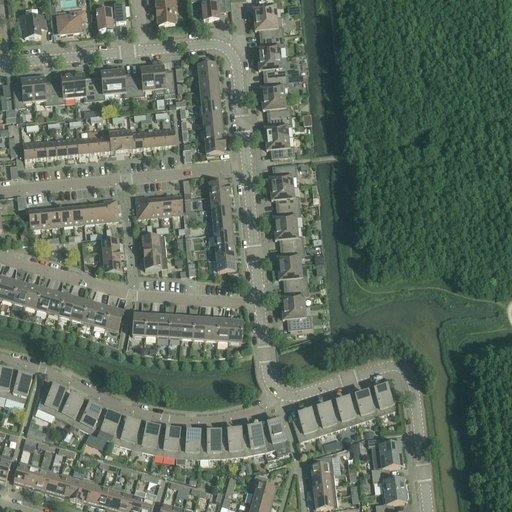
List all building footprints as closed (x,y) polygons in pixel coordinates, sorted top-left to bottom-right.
[(218,17),(225,16),(223,0),(222,0),(216,1),(216,3),(202,4),(202,9),(203,25),(219,23),(218,17)] [(166,3),(166,1),(161,1),(162,4),(156,4),(157,13),(156,13),(156,20),(157,20),(158,29),(175,28),(174,25),(176,25),(176,18),(174,19),(173,16),(177,15),(176,2),(166,3)] [(276,21),(275,11),(280,11),(279,1),(257,3),(258,12),(253,12),(254,23),(276,21)] [(96,15),(97,20),(96,20),(96,21),(97,21),(98,35),(113,34),(112,28),(126,26),(124,9),(114,10),(115,17),(111,17),(111,14),(96,15)] [(57,17),(51,18),(52,29),(58,28),(59,39),(67,38),(67,39),(72,39),(72,38),(80,37),(80,27),(85,26),(84,14),(76,15),(74,17),(74,20),(73,20),(73,21),(57,23),(57,17)] [(25,42),(41,41),(40,30),(46,30),(44,18),(38,18),(39,21),(26,22),(26,20),(17,20),(19,33),(24,32),(25,42)] [(283,41),(282,31),(277,31),(276,21),(254,23),(255,35),(260,34),(261,43),(283,41)] [(280,61),(279,51),(284,51),(283,41),(261,43),(262,52),(257,52),(258,63),(280,61)] [(287,81),(286,71),(281,71),(280,61),(258,63),(259,74),(264,74),(265,83),(287,81)] [(216,81),(216,77),(218,77),(217,66),(207,67),(208,69),(197,70),(199,83),(216,81)] [(163,71),(152,72),(154,94),(155,99),(164,98),(175,97),(173,75),(163,76),(163,71)] [(154,94),(152,72),(141,73),(141,78),(132,79),(134,101),(144,100),(144,95),(154,94)] [(132,79),(124,80),(123,75),(112,76),(114,98),(124,97),(125,101),(134,101),(132,79)] [(114,98),(112,76),(101,77),(101,82),(93,83),(95,104),(105,103),(104,99),(114,98)] [(93,83),(84,84),(83,78),(72,80),(74,102),(84,101),(85,105),(95,104),(93,83)] [(74,102),(72,80),(61,81),(61,86),(53,87),(55,108),(65,107),(64,103),(74,102)] [(219,93),(218,85),(217,85),(216,81),(199,83),(200,95),(219,93)] [(284,101),(283,91),(288,90),(287,81),(265,83),(266,91),(261,92),(262,103),(284,101)] [(53,87),(44,88),(44,82),(32,83),(35,105),(45,104),(45,109),(55,108),(53,87)] [(35,105),(32,83),(21,85),(22,90),(13,91),(15,112),(25,111),(25,106),(35,105)] [(219,106),(218,102),(220,102),(219,93),(200,95),(201,108),(219,106)] [(290,120),(290,111),(285,111),(284,101),(262,103),(263,114),(268,114),(269,123),(290,120)] [(222,118),(221,110),(219,110),(219,106),(201,108),(202,120),(222,118)] [(221,131),(221,127),(223,127),(222,118),(202,120),(204,133),(221,131)] [(288,141),(287,131),(291,130),(290,120),(269,123),(270,131),(265,132),(266,143),(288,141)] [(224,143),(223,135),(222,135),(221,131),(204,133),(205,145),(224,143)] [(131,138),(131,133),(108,135),(109,140),(111,157),(115,156),(115,157),(128,156),(128,155),(132,155),(131,138)] [(176,150),(174,133),(163,134),(165,151),(176,150)] [(165,151),(163,134),(152,135),(154,152),(165,151)] [(154,152),(152,135),(141,136),(143,153),(154,152)] [(143,153),(141,136),(131,138),(132,155),(133,155),(133,154),(143,153)] [(109,140),(98,141),(100,157),(110,156),(110,157),(111,157),(109,140)] [(100,157),(98,141),(88,142),(89,158),(100,157)] [(289,151),(288,141),(266,143),(267,154),(272,154),(273,163),(294,161),(293,150),(289,151)] [(89,158),(88,142),(77,143),(78,159),(89,158)] [(78,159),(77,143),(66,144),(68,160),(78,159)] [(225,143),(224,143),(205,145),(206,160),(214,160),(214,158),(224,157),(223,153),(226,153),(225,143)] [(68,160),(66,144),(55,145),(57,162),(68,160)] [(57,162),(55,145),(45,146),(46,163),(57,162)] [(46,163),(45,146),(34,147),(35,164),(46,163)] [(35,164),(34,147),(23,148),(24,165),(35,164)] [(185,166),(192,166),(191,153),(184,154),(185,166)] [(292,191),(291,181),(296,180),(295,168),(274,171),(275,181),(269,182),(270,193),(292,191)] [(230,199),(229,190),(227,190),(226,186),(217,187),(216,185),(209,186),(210,201),(230,199)] [(299,210),(298,200),(293,201),(292,191),(270,193),(272,204),(277,204),(278,212),(299,210)] [(229,212),(228,208),(230,207),(230,199),(210,201),(211,213),(229,212)] [(149,205),(149,200),(135,202),(137,223),(150,222),(149,205)] [(172,220),(183,218),(181,202),(170,203),(172,220)] [(172,220),(170,203),(160,204),(161,221),(172,220)] [(106,226),(118,225),(116,204),(103,205),(104,209),(106,226)] [(160,204),(149,205),(150,222),(161,221),(160,204)] [(104,209),(93,210),(95,227),(106,226),(104,209)] [(95,227),(93,210),(82,211),(84,228),(95,227)] [(296,231),(295,221),(300,220),(299,210),(278,212),(279,221),(273,222),(274,233),(296,231)] [(84,228),(82,211),(72,212),(73,229),(84,228)] [(73,229),(72,212),(61,213),(63,230),(73,229)] [(232,224),(231,215),(229,216),(229,212),(211,213),(213,226),(232,224)] [(63,230),(61,213),(50,214),(52,231),(63,230)] [(52,231),(50,214),(39,215),(41,232),(52,231)] [(41,232),(39,215),(28,216),(30,233),(41,232)] [(231,237),(231,233),(233,232),(232,224),(213,226),(214,238),(231,237)] [(303,250),(302,240),(297,241),(296,231),(274,233),(275,244),(281,243),(282,252),(303,250)] [(234,249),(234,240),(232,241),(231,237),(214,238),(215,251),(234,249)] [(165,250),(164,239),(142,241),(143,252),(165,250)] [(119,255),(118,244),(101,245),(102,256),(119,255)] [(234,262),(233,258),(235,258),(234,249),(215,251),(216,263),(234,262)] [(166,261),(165,250),(143,252),(144,263),(166,261)] [(300,271),(299,260),(304,260),(303,250),(282,252),(282,261),(277,261),(278,273),(300,271)] [(120,265),(119,255),(102,256),(99,257),(100,267),(103,267),(120,265)] [(145,274),(167,272),(166,261),(144,263),(145,274)] [(217,276),(228,275),(228,277),(237,276),(236,266),(234,266),(234,262),(216,263),(217,276)] [(103,267),(104,278),(121,277),(120,265),(103,267)] [(307,290),(306,280),(301,280),(300,271),(278,273),(279,284),(285,283),(286,292),(307,290)] [(19,284),(8,281),(1,304),(13,307),(19,284)] [(31,288),(19,284),(13,307),(24,311),(31,288)] [(42,291),(31,288),(24,311),(36,314),(42,291)] [(304,310),(303,300),(308,300),(307,290),(286,292),(286,301),(281,301),(282,312),(304,310)] [(54,294),(42,291),(36,314),(47,317),(54,294)] [(65,297),(54,294),(47,317),(59,320),(65,297)] [(77,300),(65,297),(59,320),(71,323),(77,300)] [(89,304),(77,300),(71,323),(82,327),(89,304)] [(100,307),(89,304),(82,327),(94,330),(100,307)] [(112,310),(100,307),(94,330),(105,333),(112,310)] [(124,313),(112,310),(105,333),(117,336),(124,313)] [(290,334),(311,332),(310,320),(305,320),(304,310),(282,312),(283,324),(289,323),(290,334)] [(146,317),(134,316),(132,340),(145,341),(146,317)] [(158,318),(146,317),(145,341),(157,341),(158,318)] [(170,318),(158,318),(157,341),(169,342),(170,318)] [(182,319),(170,318),(169,342),(181,343),(182,319)] [(194,320),(182,319),(181,343),(193,344),(194,320)] [(206,321),(194,320),(193,344),(205,345),(206,321)] [(218,322),(206,321),(205,345),(217,346),(218,322)] [(230,323),(218,322),(217,346),(229,346),(230,323)] [(229,346),(241,347),(243,323),(230,323),(229,346)] [(12,380),(12,378),(0,374),(0,400),(6,402),(11,380),(12,380)] [(6,402),(25,408),(32,383),(18,379),(18,382),(12,380),(11,380),(6,402)] [(64,399),(65,397),(52,391),(51,394),(45,391),(37,412),(54,420),(64,399)] [(376,421),(395,415),(392,407),(394,406),(394,407),(395,407),(393,394),(388,396),(387,391),(374,395),(375,398),(369,400),(368,400),(376,421)] [(369,400),(368,397),(355,401),(356,404),(350,406),(349,406),(356,428),(376,421),(368,400),(369,400)] [(70,402),(64,399),(54,420),(71,429),(82,409),(83,406),(71,400),(70,402)] [(350,406),(349,403),(336,408),(337,410),(331,412),(330,412),(337,434),(356,428),(349,406),(350,406)] [(82,409),(71,429),(89,438),(100,418),(101,416),(89,409),(88,412),(82,409)] [(331,412),(330,409),(317,414),(318,416),(312,418),(311,418),(318,440),(337,434),(330,412),(331,412)] [(312,418),(311,416),(298,420),(299,423),(292,425),(299,446),(318,440),(311,418),(312,418)] [(89,438),(87,443),(108,452),(110,447),(120,423),(107,418),(106,421),(100,418),(89,438)] [(139,432),(140,429),(126,425),(126,428),(119,426),(110,447),(131,453),(139,432)] [(287,450),(280,426),(267,429),(268,432),(261,434),(265,456),(287,450)] [(159,437),(160,434),(146,431),(145,433),(139,432),(131,453),(153,459),(159,436),(159,437)] [(261,434),(261,431),(247,434),(248,436),(241,438),(243,460),(265,456),(261,434)] [(33,435),(32,441),(43,444),(45,438),(33,435)] [(179,439),(180,437),(166,435),(166,437),(159,437),(159,436),(153,459),(176,462),(179,439)] [(241,438),(241,435),(227,436),(227,439),(221,440),(220,440),(221,463),(243,460),(241,438)] [(200,441),(200,438),(186,437),(186,440),(179,439),(176,462),(198,463),(200,441)] [(221,440),(221,437),(207,438),(207,440),(200,441),(198,463),(221,463),(220,440),(221,440)] [(368,444),(368,451),(371,451),(372,462),(402,459),(401,451),(400,451),(399,447),(382,449),(382,442),(368,444)] [(1,459),(0,464),(0,483),(6,485),(11,467),(12,463),(12,461),(2,458),(1,459)] [(402,459),(372,462),(374,473),(371,474),(372,480),(386,479),(385,473),(401,471),(402,471),(402,466),(403,466),(402,459)] [(331,511),(337,511),(331,461),(316,463),(317,470),(309,470),(310,477),(311,477),(312,485),(310,486),(312,499),(314,499),(315,507),(313,507),(313,511),(331,511)] [(19,467),(13,487),(20,489),(21,488),(25,489),(30,468),(20,465),(19,467)] [(30,468),(25,489),(28,490),(28,492),(35,493),(41,471),(30,468)] [(41,471),(35,493),(41,495),(41,494),(45,495),(50,477),(51,474),(41,471)] [(50,477),(45,495),(49,496),(49,497),(55,499),(62,477),(61,477),(60,480),(50,477)] [(72,479),(62,477),(55,499),(62,501),(62,499),(66,500),(72,479)] [(82,482),(72,479),(66,500),(70,502),(69,504),(76,505),(82,482)] [(276,492),(269,490),(270,483),(256,479),(254,486),(257,487),(255,497),(272,502),(273,498),(274,499),(276,492)] [(406,494),(405,487),(404,487),(403,482),(403,483),(387,485),(386,479),(372,480),(373,487),(381,486),(382,497),(406,494)] [(92,489),(93,484),(83,481),(83,482),(82,482),(76,505),(82,507),(83,505),(87,506),(92,489)] [(236,484),(229,483),(227,490),(234,491),(236,484)] [(102,492),(92,489),(87,506),(91,507),(90,509),(97,511),(102,492)] [(234,491),(227,490),(225,497),(231,499),(234,491)] [(113,494),(102,492),(97,511),(101,511),(103,511),(104,511),(108,511),(113,494)] [(122,495),(122,497),(113,494),(108,511),(107,511),(118,511),(124,496),(122,495)] [(389,511),(389,508),(406,506),(406,507),(406,502),(407,502),(406,494),(382,497),(384,508),(375,509),(375,511),(389,511)] [(130,511),(134,498),(124,496),(118,511),(130,511)] [(255,497),(252,496),(249,507),(252,508),(267,511),(271,511),(273,507),(271,506),(272,502),(255,497)] [(141,511),(144,501),(134,498),(130,511),(141,511)] [(141,511),(152,511),(155,504),(144,501),(141,511)] [(227,511),(230,505),(224,503),(222,511),(226,511),(227,511)]
